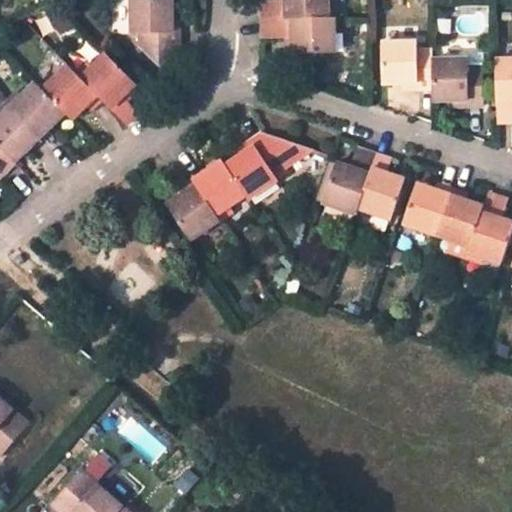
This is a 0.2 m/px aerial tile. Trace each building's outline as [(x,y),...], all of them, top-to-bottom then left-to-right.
[(132,0),(133,33),(141,33),(141,48),(163,67),(182,47),(181,32),(174,32),(173,17),(172,0),(132,0)] [(328,0),(286,0),(287,18),(293,18),(328,18),(328,1),(328,0)] [(294,53),(337,52),(336,17),(328,18),(293,18),(293,34),(294,53)] [(419,41),(383,42),(384,83),(404,82),(405,89),(435,88),(434,59),(434,49),(420,49),(419,41)] [(103,100),(111,108),(137,83),(107,53),(82,78),(103,100)] [(486,106),(485,66),(471,67),(470,58),(434,59),(435,88),(435,101),(453,100),(471,99),(472,106),(486,106)] [(511,59),(497,59),(499,122),(511,121),(511,59)] [(87,107),(92,112),(103,100),(82,78),(69,65),(44,89),(69,114),(74,120),(87,107)] [(11,107),(43,139),(69,114),(44,89),(36,81),(11,107)] [(11,107),(0,118),(0,144),(19,163),(43,139),(11,107)] [(251,199),(281,180),(276,174),(315,148),(265,131),(253,139),(257,145),(243,154),(227,164),(247,194),(251,199)] [(257,145),(253,139),(239,149),(243,154),(257,145)] [(0,168),(6,176),(19,163),(0,144),(0,168)] [(365,149),(358,147),(353,162),(360,164),(365,149)] [(339,157),(323,202),(359,215),(361,208),(380,154),(365,149),(360,164),(353,162),(339,157)] [(408,178),(389,172),(394,159),(380,154),(361,208),(376,213),(393,219),(408,178)] [(221,220),(234,211),(230,206),(247,194),(227,164),(224,159),(194,180),(221,220)] [(193,240),(221,220),(194,180),(183,187),(186,192),(167,204),(193,240)] [(438,189),(418,182),(405,222),(438,233),(454,187),(440,183),(438,189)] [(473,245),(486,205),(468,198),(470,192),(454,187),(438,233),(455,239),(473,245)] [(486,205),(473,245),(470,251),(485,256),(504,262),(511,237),(511,220),(505,218),(498,216),(504,197),(490,193),(486,205)] [(505,218),(511,200),(504,197),(498,216),(505,218)] [(374,220),(376,213),(361,208),(359,215),(374,220)] [(455,239),(450,251),(469,257),(470,251),(473,245),(455,239)] [(483,263),(485,256),(470,251),(469,257),(483,263)] [(0,449),(19,426),(4,413),(8,408),(0,401),(0,449)] [(4,413),(19,426),(23,421),(8,408),(4,413)] [(96,482),(80,468),(75,474),(91,488),(96,482)] [(129,511),(96,482),(91,488),(75,474),(52,502),(62,511),(129,511)]
